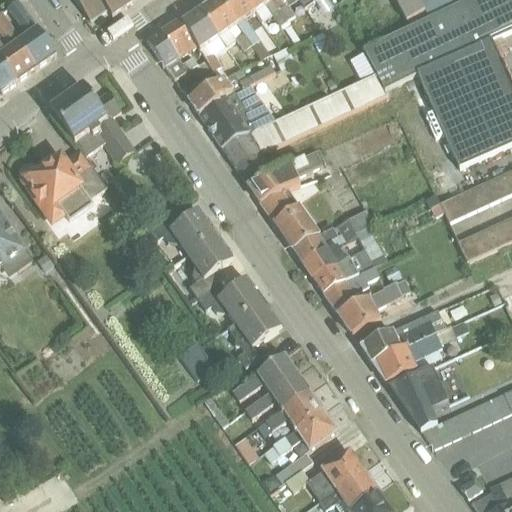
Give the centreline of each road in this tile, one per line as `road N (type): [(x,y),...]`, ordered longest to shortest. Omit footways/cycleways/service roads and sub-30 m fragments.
road 1 (residential): [(102,48),(128,55),(252,233),(270,272),(340,355),(448,511)]
road 2 (tertiary): [(102,48),(0,122)]
